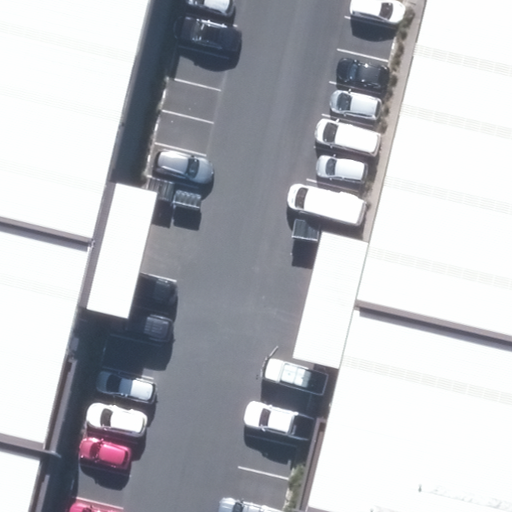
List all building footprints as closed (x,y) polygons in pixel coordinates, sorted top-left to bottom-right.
[(0,0),(0,214),(154,249),(163,212),(171,180),(130,170),(170,0),(0,0)] [(313,259),(305,291),(511,339),(511,0),(434,0),(379,239),(320,226),(313,259)] [(0,434),(44,446),(80,294),(140,309),(147,278),(154,249),(0,214),(0,434)] [(511,511),(511,339),(305,291),(297,326),(289,358),(347,372),(316,505),(345,511),(511,511)] [(27,511),(44,446),(0,434),(0,511),(27,511)]
